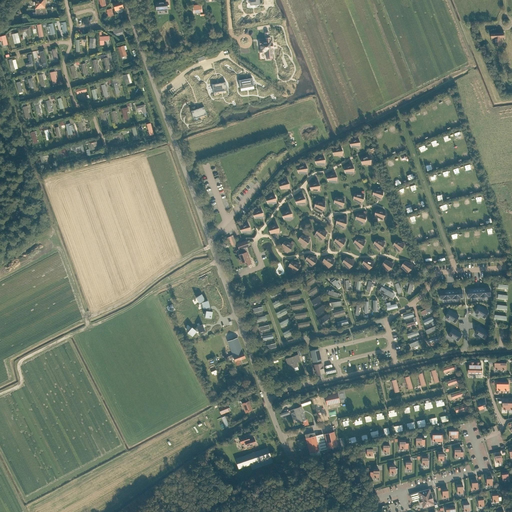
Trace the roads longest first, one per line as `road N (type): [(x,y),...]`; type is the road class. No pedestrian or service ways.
road 1 (unclassified): [(223,282),(126,0)]
road 2 (track): [(217,264),(20,360),(21,383),(0,394)]
road 3 (residential): [(266,400),(465,350)]
road 4 (track): [(455,272),(399,114)]
road 5 (unclassified): [(348,511),(290,457),(266,400)]
road 6 (unclassified): [(266,400),(223,282)]
